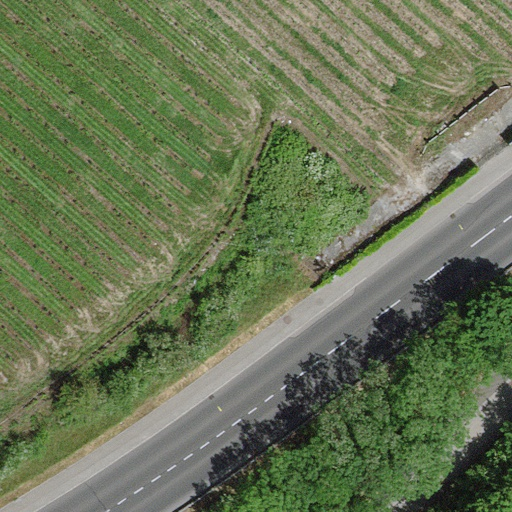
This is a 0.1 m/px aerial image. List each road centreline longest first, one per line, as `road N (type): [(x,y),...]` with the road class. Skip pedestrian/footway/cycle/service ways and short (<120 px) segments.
road 1 (tertiary): [(511,215),(108,511)]
road 2 (unclassified): [(511,388),(391,511)]
